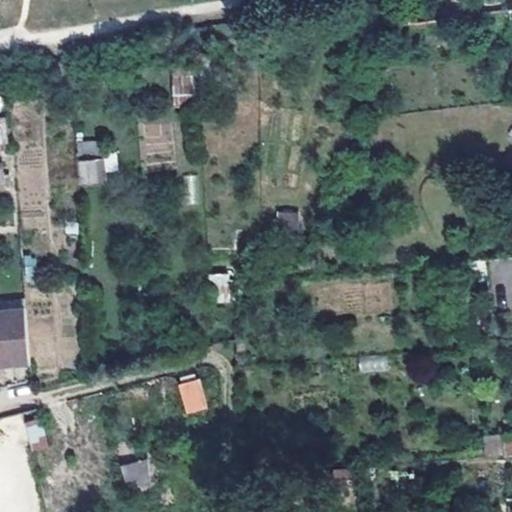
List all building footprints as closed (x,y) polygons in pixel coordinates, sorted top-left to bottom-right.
[(388,24),(410,21),(408,8),(391,11),(388,24)] [(174,73),(172,89),(189,91),(191,75),(174,73)] [(77,142),(78,160),(99,158),(97,141),(77,142)] [(78,184),(104,183),(103,159),(77,160),(78,184)] [(278,233),(298,231),(296,211),(276,213),(278,233)] [(229,303),(230,274),(211,274),(210,302),(229,303)] [(24,308),(0,310),(0,361),(28,359),(24,308)] [(185,409),(205,404),(199,377),(178,382),(185,409)] [(31,449),(47,445),(40,418),(24,422),(31,449)] [(502,457),(511,457),(509,441),(501,442),(502,457)] [(124,481),(150,474),(144,452),(119,458),(124,481)] [(334,488),(353,486),(352,471),(334,473),(334,488)]
